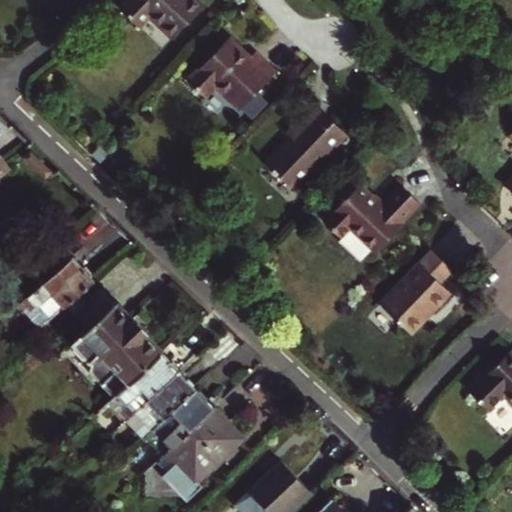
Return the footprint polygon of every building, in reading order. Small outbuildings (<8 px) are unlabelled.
[(119,0),(111,9),(130,26),(140,15),(164,38),(195,5),(189,0),(119,0)] [(223,37),(181,81),(197,96),(207,86),(232,110),(268,72),(248,52),(243,57),(223,37)] [(288,133),(262,160),(290,187),(341,134),(309,103),(283,129),(288,133)] [(511,174),(503,184),(511,192),(511,103),(508,108),(511,111),(511,131),(509,134),(511,136),(511,174)] [(0,172),(10,165),(0,151),(0,172)] [(377,203),(338,170),(323,186),(329,192),(332,189),(340,197),(318,220),(335,236),(345,226),(371,251),(416,204),(396,184),(377,203)] [(71,255),(60,244),(16,284),(27,296),(71,255)] [(447,270),(427,250),(375,305),(405,334),(445,293),(434,282),(447,270)] [(71,255),(27,296),(48,319),(66,303),(78,293),(92,279),(71,255)] [(78,293),(66,303),(88,326),(112,302),(99,289),(86,301),(78,293)] [(88,370),(112,395),(158,350),(112,302),(88,326),(62,351),(84,374),(88,370)] [(490,360),(462,388),(484,410),(501,394),(511,404),(511,351),(508,347),(492,363),(490,360)] [(158,350),(112,395),(107,399),(124,418),(130,412),(176,369),(158,350)] [(176,369),(130,412),(134,416),(131,419),(145,433),(151,427),(194,386),(176,369)] [(194,386),(151,427),(170,446),(212,405),(194,386)] [(241,435),(212,405),(170,446),(163,452),(155,461),(147,468),(156,478),(151,483),(176,509),(192,493),(187,488),(241,435)] [(170,446),(151,427),(145,433),(163,452),(170,446)] [(248,488),(270,511),(288,511),(311,490),(279,458),(248,488)] [(338,511),(336,508),(334,506),(330,499),(317,511),(338,511)]
